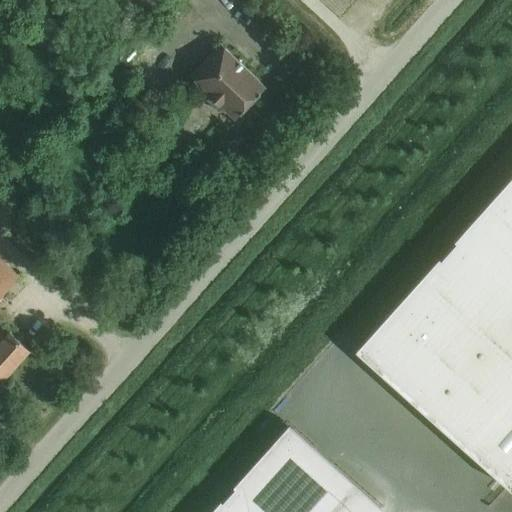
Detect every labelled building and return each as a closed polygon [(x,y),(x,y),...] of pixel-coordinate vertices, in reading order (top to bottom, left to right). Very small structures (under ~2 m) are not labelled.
[(27,0),(33,4),(17,23),(94,88),(166,2),(163,0),(27,0)] [(235,118),(265,87),(220,44),(190,76),(235,118)] [(511,175),(358,348),(511,487),(511,486),(511,175)] [(0,294),(18,275),(0,258),(0,294)] [(0,375),(3,378),(28,350),(9,333),(5,337),(0,331),(0,375)] [(383,511),(288,426),(210,511),(383,511)]
